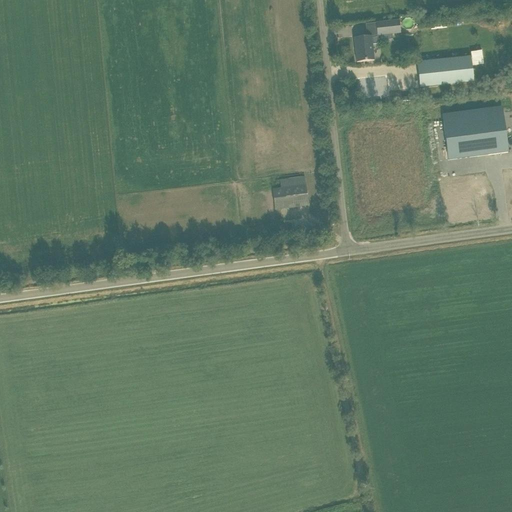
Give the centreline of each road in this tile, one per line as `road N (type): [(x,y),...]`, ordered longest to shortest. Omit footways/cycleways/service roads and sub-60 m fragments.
road 1 (unclassified): [(0,300),(345,252)]
road 2 (track): [(314,256),(370,511)]
road 3 (unclassified): [(345,252),(318,0)]
road 4 (unclassified): [(345,252),(511,229)]
